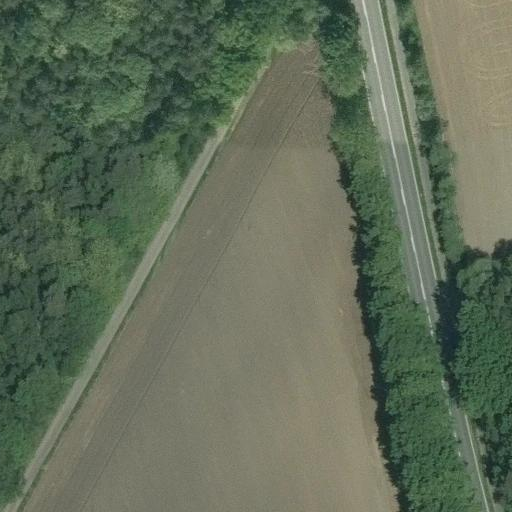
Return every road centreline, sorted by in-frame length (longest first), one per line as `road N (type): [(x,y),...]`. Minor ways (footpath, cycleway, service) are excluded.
road 1 (track): [(287,0),(9,511)]
road 2 (primary): [(473,511),(362,0)]
